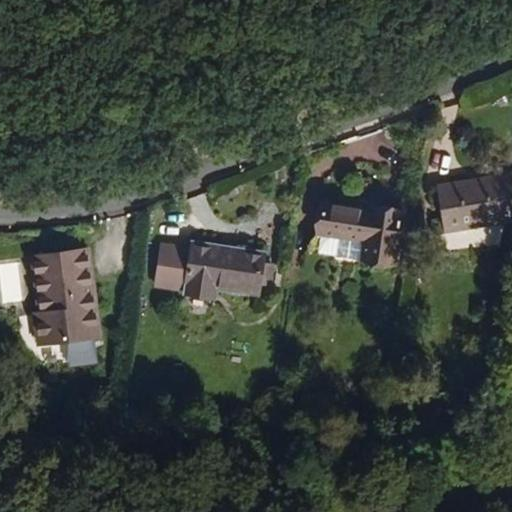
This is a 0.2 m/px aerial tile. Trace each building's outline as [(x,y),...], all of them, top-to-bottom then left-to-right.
[(511,227),(508,179),(432,187),(435,223),(450,222),(451,234),(511,227)] [(392,263),(397,212),(363,207),(362,211),(315,206),(312,235),(318,236),(335,238),(333,248),(331,248),(332,259),(338,260),(339,258),(352,259),(352,261),(357,262),(358,259),(392,263)] [(332,259),(331,248),(333,248),(335,238),(318,236),(315,258),(332,259)] [(260,287),(264,248),(192,241),(187,289),(216,292),(218,283),(260,287)] [(99,330),(87,244),(32,252),(37,308),(34,310),(38,338),(64,336),(67,357),(69,357),(70,362),(98,357),(95,332),(99,330)]
